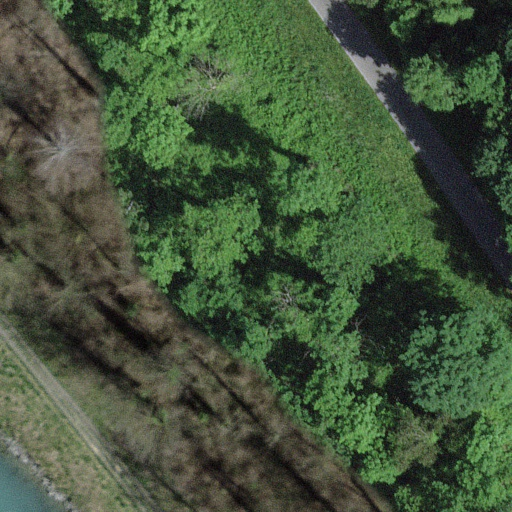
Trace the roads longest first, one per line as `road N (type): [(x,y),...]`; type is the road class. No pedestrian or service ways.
road 1 (track): [(320,0),(511,272)]
road 2 (track): [(0,327),(149,511)]
